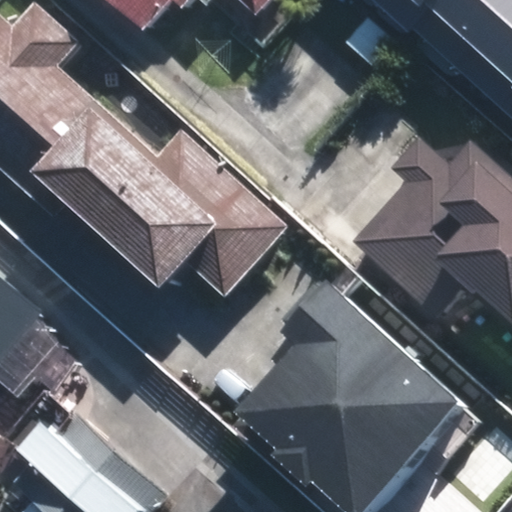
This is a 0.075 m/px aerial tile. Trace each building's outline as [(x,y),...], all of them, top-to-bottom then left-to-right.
[(118,0),(156,35),(184,4),(193,13),(204,1),(216,12),(226,0),(248,0),(265,15),(279,0),(118,0)] [(511,0),(421,0),(511,81),(511,0)] [(0,156),(61,214),(77,198),(176,291),(200,266),(237,300),(303,229),(196,128),(165,161),(137,134),(67,68),(91,43),(51,6),(28,31),(10,14),(0,24),(0,156)] [(448,324),(475,296),(511,330),(511,166),(489,146),(474,132),(450,157),(429,138),(405,165),(419,178),(359,243),(448,324)] [(50,314),(0,268),(0,375),(28,401),(45,381),(61,395),(84,365),(73,349),(50,314)] [(347,283),(304,332),(318,345),(256,416),(365,511),(393,511),(487,405),(347,283)] [(60,397),(16,445),(89,511),(144,511),(164,491),(60,397)] [(38,511),(57,511),(47,502),(38,511)]
